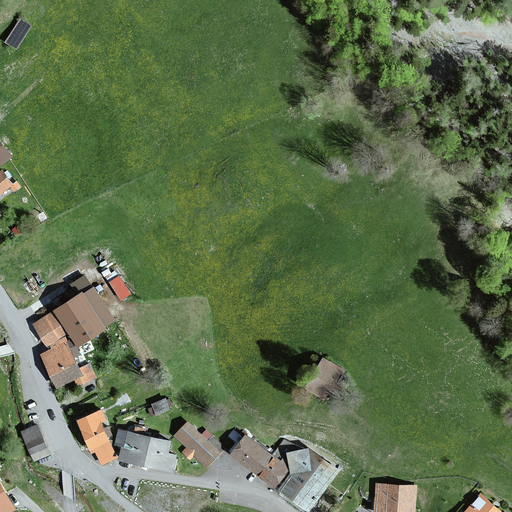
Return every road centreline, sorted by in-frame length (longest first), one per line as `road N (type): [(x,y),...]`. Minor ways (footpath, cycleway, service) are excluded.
road 1 (residential): [(291,511),(258,492),(90,470)]
road 2 (tertiary): [(73,451),(0,293)]
